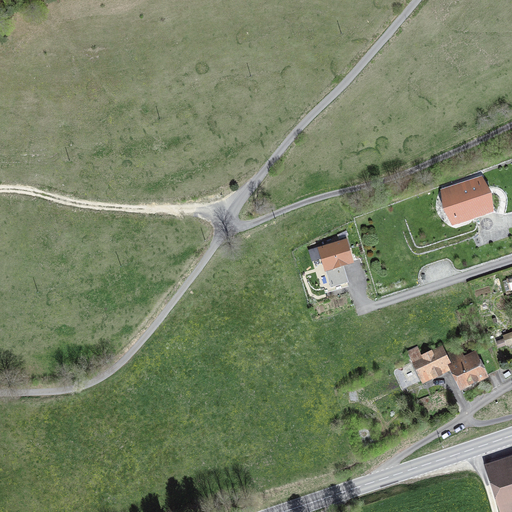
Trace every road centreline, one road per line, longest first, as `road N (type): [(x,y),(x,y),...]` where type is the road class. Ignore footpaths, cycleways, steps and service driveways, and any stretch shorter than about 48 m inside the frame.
road 1 (residential): [(226,222),(250,224),(403,173),(511,124)]
road 2 (residential): [(226,222),(122,360),(78,386),(0,393)]
road 3 (unclassified): [(226,222),(414,0)]
road 4 (primary): [(511,434),(284,511)]
road 5 (track): [(226,222),(195,210),(0,189)]
road 6 (residential): [(511,260),(362,309)]
